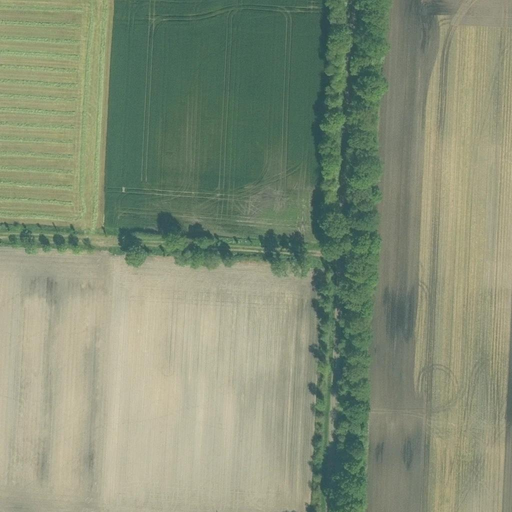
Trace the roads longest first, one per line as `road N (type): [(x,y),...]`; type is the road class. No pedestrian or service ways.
road 1 (unclassified): [(323,511),(347,0)]
road 2 (track): [(0,230),(335,248)]
